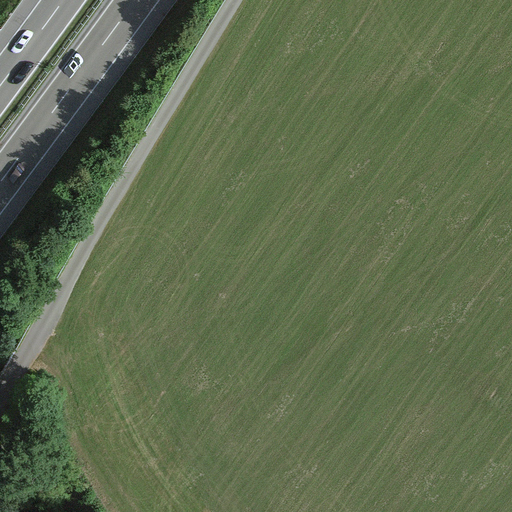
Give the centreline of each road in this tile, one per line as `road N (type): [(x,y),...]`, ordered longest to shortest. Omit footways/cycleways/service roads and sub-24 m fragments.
road 1 (track): [(232,0),(0,400)]
road 2 (motorway): [(0,184),(136,0)]
